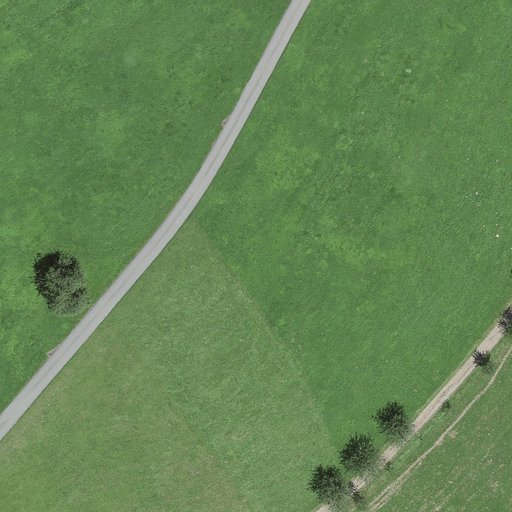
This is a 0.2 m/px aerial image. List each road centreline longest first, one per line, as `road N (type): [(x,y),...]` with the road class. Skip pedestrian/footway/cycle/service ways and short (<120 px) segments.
road 1 (track): [(0,428),(174,221),(301,0)]
road 2 (track): [(322,511),(450,386),(511,310)]
